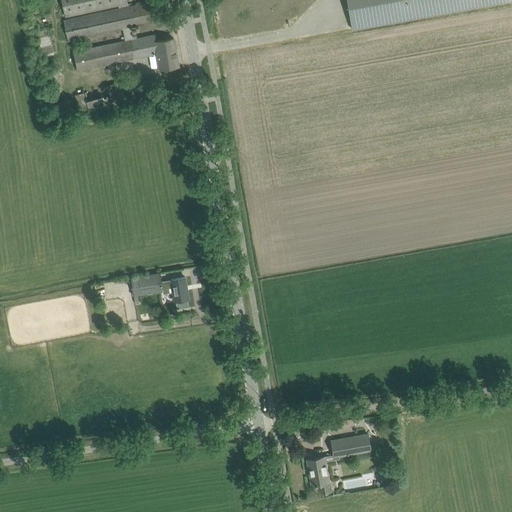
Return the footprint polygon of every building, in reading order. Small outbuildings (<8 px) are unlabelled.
[(160,68),(169,67),(178,65),(174,38),(156,41),(155,34),(134,39),(131,27),(152,22),(148,2),(128,6),(128,3),(127,0),(63,0),(67,17),(119,5),(120,8),(64,20),(68,41),(123,29),(126,40),(73,52),(77,71),(158,53),(160,68)] [(511,0),(346,0),(352,30),(511,1),(511,0)] [(119,82),(75,94),(80,112),(124,99),(119,82)] [(68,99),(58,102),(62,115),(72,112),(68,99)] [(175,301),(189,298),(185,277),(162,281),(160,273),(131,278),(134,295),(163,291),(163,293),(174,292),(175,301)] [(371,450),(370,443),(368,433),(331,440),(333,450),(334,457),(371,450)] [(330,482),(329,482),(324,456),(307,459),(312,485),(315,484),(315,485),(317,484),(318,484),(319,492),(332,490),(330,482)] [(385,479),(395,481),(397,472),(387,470),(385,479)]
